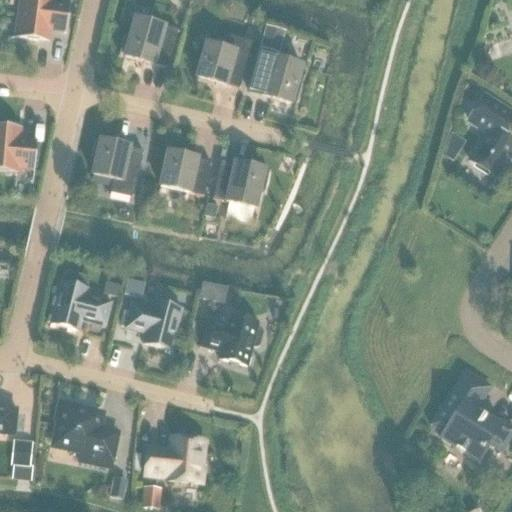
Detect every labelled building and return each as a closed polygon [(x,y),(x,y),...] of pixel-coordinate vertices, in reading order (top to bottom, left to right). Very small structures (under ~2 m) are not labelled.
[(65,35),(69,0),(68,0),(67,8),(52,6),(52,0),(49,0),(20,0),(16,40),(4,39),(4,40),(47,45),(48,33),(65,35)] [(166,71),(177,33),(134,21),(129,39),(124,37),(118,57),(123,59),(123,60),(143,66),(143,65),(166,71)] [(264,29),(258,51),(278,57),(284,35),(264,29)] [(238,92),(251,45),(231,40),(227,53),(205,46),(195,81),(215,87),(216,85),(238,92)] [(295,108),(301,87),(296,86),(301,68),(258,56),(247,94),(270,101),(269,102),(289,108),(290,106),(295,108)] [(469,84),(462,96),(473,102),(480,91),(469,84)] [(464,125),(485,138),(469,163),(494,178),(511,149),(511,144),(504,140),(511,126),(511,118),(494,107),(497,103),(483,95),(464,125)] [(32,183),(36,144),(19,143),(20,131),(0,129),(0,174),(16,176),(16,170),(32,171),(31,183),(32,183)] [(450,136),(446,148),(458,156),(464,145),(450,136)] [(119,148),(99,143),(99,145),(93,143),(89,164),(94,165),(91,178),(112,183),(109,196),(128,200),(132,201),(142,154),(119,149),(119,148)] [(202,199),(210,166),(187,160),(187,159),(167,155),(159,190),(202,199)] [(243,169),(220,164),(211,202),(254,212),(258,194),(264,195),(268,175),(263,173),(263,172),(243,167),(243,169)] [(217,208),(207,206),(205,217),(215,219),(217,208)] [(105,284),(102,296),(117,300),(120,288),(105,284)] [(203,284),(200,301),(211,303),(215,286),(203,284)] [(104,330),(110,305),(87,300),(89,293),(59,286),(49,327),(78,334),(81,324),(104,330)] [(181,313),(152,305),(150,312),(130,307),(130,308),(124,307),(118,329),(124,330),(124,332),(144,337),(141,347),(171,354),(181,313)] [(257,331),(258,326),(229,318),(226,330),(203,324),(196,349),(219,354),(217,362),(247,369),(252,350),(255,351),(258,349),(262,335),(260,331),(257,331)] [(487,421),(469,410),(484,387),(464,374),(430,428),(443,437),(439,442),(478,466),(489,448),(501,455),(511,437),(511,432),(489,418),(487,421)] [(110,470),(117,436),(97,432),(100,417),(75,412),(76,410),(59,406),(55,423),(58,424),(53,448),(80,454),(78,463),(110,470)] [(0,436),(13,438),(16,412),(0,410),(0,436)] [(200,471),(202,444),(171,441),(169,454),(146,452),(144,478),(167,480),(166,484),(198,487),(198,485),(201,486),(202,471),(200,471)] [(12,444),(9,469),(12,469),(28,471),(31,446),(12,444)] [(112,483),(108,501),(123,503),(126,486),(112,483)] [(142,491),(140,511),(154,511),(155,503),(158,503),(159,492),(142,491)]
